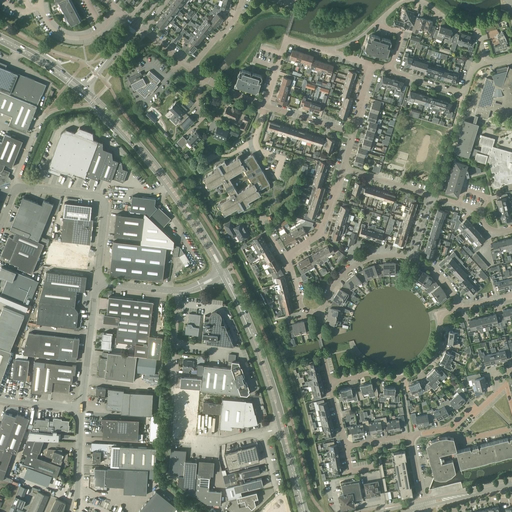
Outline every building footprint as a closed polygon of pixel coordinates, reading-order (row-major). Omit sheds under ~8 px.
[(54,0),(55,1),(55,2),(59,2),(59,3),(71,25),(80,20),(69,0),(54,0)] [(179,0),(175,0),(173,2),(180,7),(181,8),(183,6),(186,8),(187,6),(179,0)] [(215,4),(214,7),(220,11),(221,9),(223,10),(224,7),(229,9),(231,3),(222,1),(221,6),(215,4)] [(178,10),(180,7),(173,2),(170,6),(180,14),(182,13),(178,10)] [(179,16),(180,14),(170,6),(167,10),(173,16),(175,13),(179,16)] [(213,13),(210,15),(213,17),(220,23),(224,19),(219,15),(221,13),(220,12),(220,11),(214,7),(212,9),(213,10),(211,11),(213,13)] [(171,18),(173,16),(167,10),(163,14),(170,20),(173,23),(175,21),(172,19),(172,20),(171,18)] [(393,20),(392,25),(405,29),(407,24),(414,26),(414,23),(417,16),(413,15),(414,12),(405,10),(404,14),(403,14),(401,18),(403,18),(402,19),(405,20),(404,23),(393,20)] [(160,19),(166,24),(168,26),(170,23),(175,27),(176,25),(173,23),(170,20),(163,14),(160,19)] [(202,23),(210,29),(210,30),(214,26),(215,27),(209,22),(208,21),(207,20),(203,17),(202,19),(204,20),(202,23)] [(213,17),(209,22),(215,27),(219,23),(220,23),(213,17)] [(423,30),(426,19),(420,17),(418,24),(414,23),(414,26),(412,31),(417,33),(418,28),(423,30)] [(162,28),(160,30),(166,35),(168,33),(167,32),(163,28),(166,24),(160,19),(156,23),(162,28)] [(433,35),(435,27),(432,27),(431,25),(433,21),(426,19),(423,30),(429,32),(428,34),(433,35)] [(198,24),(196,25),(206,34),(207,34),(210,30),(210,29),(202,23),(200,25),(198,24)] [(194,31),(197,33),(203,38),(206,34),(196,25),(195,27),(196,28),(194,31)] [(435,31),(433,37),(437,38),(442,40),(442,41),(443,37),(446,28),(440,26),(438,33),(435,31)] [(450,36),(451,30),(446,28),(443,37),(446,38),(445,42),(451,43),(453,37),(450,36)] [(507,41),(505,36),(502,31),(502,32),(497,35),(499,38),(498,38),(499,41),(500,44),(501,44),(494,46),(495,50),(507,47),(506,43),(505,42),(507,42),(507,41)] [(190,37),(188,39),(197,47),(196,46),(199,42),(189,34),(187,32),(186,34),(190,37)] [(191,32),(189,34),(199,42),(203,38),(197,33),(194,35),(191,32)] [(463,44),(466,34),(460,32),(457,39),(454,38),(451,46),(455,47),(457,42),(463,44)] [(390,40),(371,34),(371,35),(369,36),(369,35),(365,49),(366,51),(385,57),(387,56),(391,42),(390,40)] [(470,43),(472,36),(466,34),(463,44),(469,46),(467,51),(471,52),(474,44),(470,43)] [(184,45),(182,47),(191,54),(197,47),(188,39),(185,37),(183,39),(185,41),(183,44),(184,45)] [(298,51),(292,50),(291,53),(288,52),(285,60),(290,62),(291,60),(295,61),(298,51)] [(405,50),(402,59),(406,60),(404,65),(410,67),(412,58),(413,58),(413,56),(410,55),(411,52),(405,50)] [(295,61),(294,62),(297,63),(298,63),(297,66),(298,67),(303,53),(298,51),(295,61)] [(305,63),(308,54),(303,53),(298,67),(300,67),(301,64),(302,64),(302,62),(305,63)] [(315,69),(317,60),(312,59),(313,56),(308,73),(310,73),(311,70),(312,68),(315,69)] [(423,61),(420,70),(425,71),(425,73),(428,61),(427,61),(426,61),(426,62),(423,61)] [(322,71),(325,72),(328,64),(323,62),(320,71),(318,76),(320,77),(322,71)] [(0,88),(1,89),(9,71),(4,69),(5,65),(0,63),(0,88)] [(328,64),(325,72),(331,74),(333,65),(328,64)] [(435,77),(439,65),(437,64),(436,65),(435,67),(432,66),(430,75),(435,77)] [(503,84),(511,81),(511,68),(505,66),(496,69),(497,73),(492,74),(493,80),(494,84),(502,86),(503,84)] [(445,80),(449,69),(446,68),(446,70),(443,70),(440,78),(445,80)] [(261,75),(252,72),(242,69),(242,70),(240,71),(236,84),(237,86),(256,92),(258,91),(262,78),(262,77),(261,76),(261,75)] [(450,81),(454,71),(449,69),(445,80),(450,81)] [(128,78),(131,83),(134,90),(135,89),(145,97),(151,90),(153,91),(158,86),(156,84),(160,80),(149,70),(143,78),(143,76),(140,71),(128,78)] [(9,71),(1,89),(6,91),(38,104),(41,95),(41,94),(45,85),(33,80),(34,80),(33,79),(27,77),(26,77),(25,77),(9,71)] [(454,71),(450,81),(453,82),(453,83),(457,84),(459,78),(458,78),(459,75),(460,75),(461,73),(454,71)] [(283,77),(281,82),(289,85),(291,85),(293,80),(294,80),(295,76),(287,74),(286,77),(283,77)] [(385,86),(388,78),(382,76),(380,83),(377,82),(375,90),(378,91),(379,87),(381,88),(382,85),(385,86)] [(494,84),(493,80),(486,77),(475,114),(475,115),(474,117),(477,118),(478,115),(487,118),(490,109),(499,112),(499,113),(499,114),(499,115),(500,115),(501,115),(502,115),(502,114),(502,113),(511,116),(511,84),(511,81),(503,84),(502,86),(494,84)] [(395,90),(398,81),(393,79),(390,90),(392,90),(392,89),(395,90)] [(398,81),(395,90),(394,94),(399,95),(400,97),(403,97),(405,91),(401,90),(404,83),(398,81)] [(293,91),(295,92),(296,90),(288,87),(289,85),(281,82),(280,87),(287,90),(293,91)] [(0,110),(12,116),(9,125),(26,132),(37,105),(0,90),(0,110)] [(413,101),(415,93),(410,91),(408,98),(404,97),(402,105),(405,106),(407,102),(412,103),(413,101)] [(288,95),(286,95),(278,93),(277,98),(279,99),(278,103),(286,105),(287,101),(286,101),(288,95)] [(418,103),(421,94),(415,93),(413,101),(412,103),(413,101),(418,103)] [(423,104),(426,96),(421,94),(418,103),(417,105),(420,106),(420,104),(423,104)] [(322,102),(316,100),(313,111),(319,112),(320,110),(322,110),(325,102),(327,96),(324,95),(322,102)] [(311,99),(306,97),(303,96),(300,104),(303,104),(302,107),(308,109),(311,99)] [(188,107),(193,102),(188,97),(184,102),(188,107)] [(311,99),(308,109),(313,111),(316,100),(317,98),(315,97),(314,100),(311,99)] [(428,108),(427,111),(428,111),(430,110),(430,109),(433,110),(433,108),(436,99),(431,97),(428,108)] [(373,102),(371,107),(379,109),(380,105),(382,105),(383,102),(381,101),(375,99),(374,102),(373,102)] [(433,108),(433,110),(435,111),(435,114),(437,114),(438,112),(439,109),(441,101),(436,99),(433,108)] [(439,109),(438,112),(440,112),(440,110),(444,111),(446,102),(441,101),(439,109)] [(446,102),(444,111),(447,112),(446,117),(451,118),(453,112),(450,111),(452,104),(446,102)] [(178,118),(184,112),(175,103),(169,109),(178,118)] [(238,113),(236,112),(237,109),(232,107),(231,110),(227,108),(223,116),(235,121),(238,113)] [(367,120),(380,124),(377,123),(379,119),(368,115),(367,120)] [(194,121),(188,116),(181,124),(187,129),(194,121)] [(244,116),(242,120),(245,121),(243,125),(240,124),(238,129),(245,132),(250,119),(244,116)] [(475,123),(477,118),(474,117),(472,122),(464,120),(455,151),(468,156),(469,154),(475,156),(474,160),(485,163),(486,161),(489,162),(493,177),(494,177),(494,179),(493,182),(494,185),(497,187),(500,186),(502,183),(504,183),(505,184),(511,182),(511,151),(492,146),(495,138),(482,134),(479,143),(482,144),(480,150),(471,147),(478,124),(475,123)] [(369,121),(368,125),(379,128),(380,124),(367,120),(369,121)] [(122,162),(113,159),(112,152),(103,149),(102,142),(93,139),(93,132),(80,127),(74,132),(74,133),(70,131),(70,130),(66,129),(61,133),(47,170),(59,175),(60,172),(72,176),(73,173),(85,178),(86,175),(98,179),(99,176),(111,181),(112,178),(123,182),(127,171),(122,169),(122,162)] [(218,136),(218,138),(224,140),(228,132),(217,127),(215,131),(216,132),(215,135),(218,136)] [(232,127),(230,133),(237,136),(240,130),(232,127)] [(202,136),(196,131),(187,140),(186,139),(183,136),(177,142),(182,147),(188,141),(193,146),(202,136)] [(1,142),(0,141),(0,175),(7,178),(10,172),(3,169),(5,164),(12,167),(23,141),(5,133),(1,142)] [(323,140),(322,145),(324,145),(323,148),(331,151),(334,140),(326,137),(325,141),(323,140)] [(270,183),(262,170),(261,171),(257,163),(258,162),(252,153),(244,158),(244,159),(242,160),(241,159),(241,158),(240,157),(239,156),(226,163),(224,161),(222,162),(216,165),(214,167),(216,169),(203,177),(205,182),(206,181),(207,183),(205,184),(208,189),(223,181),(231,195),(217,204),(220,209),(221,208),(222,209),(222,210),(225,215),(238,207),(239,210),(241,209),(242,209),(248,205),(247,205),(250,204),(248,201),(261,194),(258,189),(261,188),(263,187),(264,188),(265,189),(266,190),(268,189),(269,188),(269,187),(269,185),(268,184),(270,183)] [(315,169),(325,172),(327,166),(326,166),(327,163),(317,160),(315,169)] [(458,193),(457,193),(463,175),(464,175),(467,175),(467,176),(469,175),(481,172),(480,168),(473,166),(472,168),(467,169),(466,169),(467,164),(455,160),(445,192),(458,196),(458,193)] [(313,173),(315,174),(324,177),(325,172),(315,169),(314,169),(313,173)] [(314,179),(312,184),(325,188),(321,186),(322,182),(314,179)] [(360,195),(364,184),(356,181),(353,192),(360,195)] [(312,184),(312,186),(313,186),(312,189),(323,193),(325,188),(312,184)] [(312,189),(311,194),(322,198),(323,193),(312,189)] [(311,194),(309,199),(320,202),(322,198),(311,194)] [(498,205),(507,203),(510,202),(509,197),(508,197),(507,194),(501,195),(502,198),(497,199),(497,200),(497,205),(498,205)] [(16,232),(38,241),(44,244),(44,243),(48,245),(49,240),(40,236),(54,203),(45,199),(43,204),(29,198),(30,198),(30,197),(24,195),(22,201),(12,225),(31,232),(29,237),(16,232)] [(158,207),(157,207),(155,205),(156,198),(132,196),(130,211),(145,213),(161,227),(169,218),(158,207)] [(408,203),(407,206),(416,209),(417,203),(418,200),(407,196),(405,202),(408,203)] [(307,204),(310,205),(319,207),(320,202),(309,199),(307,204)] [(63,216),(61,241),(87,244),(90,242),(92,222),(90,219),(92,205),(64,202),(62,216),(63,216)] [(498,205),(500,210),(511,207),(511,206),(511,202),(510,202),(507,203),(498,205)] [(341,206),(339,211),(348,214),(350,208),(348,208),(349,205),(343,203),(342,206),(341,206)] [(405,206),(403,211),(406,212),(414,214),(416,209),(407,206),(405,206)] [(501,216),(511,213),(511,212),(511,209),(511,207),(500,210),(501,216)] [(438,209),(436,215),(444,218),(446,214),(447,214),(448,214),(449,211),(445,210),(444,211),(438,209)] [(304,218),(314,221),(315,218),(317,212),(309,210),(307,215),(306,215),(305,215),(304,218)] [(339,211),(338,216),(346,219),(349,220),(351,215),(348,214),(339,211)] [(145,213),(144,213),(144,217),(141,239),(140,244),(166,247),(173,248),(174,240),(145,213)] [(511,214),(511,213),(501,216),(500,216),(500,217),(502,221),(502,220),(502,221),(507,220),(508,223),(511,221),(511,214)] [(114,234),(114,236),(141,239),(144,217),(116,214),(114,234)] [(454,226),(454,228),(456,230),(457,229),(458,228),(461,231),(470,222),(466,218),(461,222),(458,219),(458,221),(458,222),(456,221),(454,226)] [(296,226),(302,236),(307,233),(306,232),(313,228),(314,226),(312,226),(313,222),(305,220),(304,221),(301,223),(296,226)] [(240,240),(249,235),(242,223),(234,228),(230,221),(224,225),(232,238),(237,235),(240,240)] [(347,225),(345,224),(336,221),(335,227),(346,230),(347,229),(346,228),(347,225)] [(401,221),(399,226),(409,229),(411,224),(402,222),(401,221)] [(470,222),(461,231),(464,233),(462,234),(464,236),(467,232),(474,226),(470,222)] [(365,237),(367,228),(364,227),(365,224),(362,223),(361,226),(362,227),(359,235),(365,237)] [(367,228),(365,237),(370,238),(372,230),(374,225),(374,224),(372,224),(371,226),(368,225),(367,228)] [(378,231),(378,229),(375,228),(376,225),(374,225),(372,230),(370,238),(375,240),(378,231)] [(297,239),(302,236),(296,226),(291,229),(292,231),(297,239)] [(399,226),(398,231),(408,235),(409,229),(399,226)] [(468,239),(477,230),(474,226),(464,236),(465,237),(466,236),(468,239)] [(375,240),(381,242),(384,230),(379,228),(378,229),(378,231),(375,240)] [(290,232),(287,234),(292,242),(297,239),(292,231),(291,229),(290,230),(289,231),(290,232)] [(474,241),(481,234),(477,230),(468,239),(472,243),(474,241)] [(396,237),(406,240),(408,235),(398,231),(396,237)] [(44,244),(38,241),(16,232),(13,238),(9,236),(1,256),(10,259),(9,261),(19,265),(18,267),(32,273),(44,244)] [(280,236),(282,240),(283,239),(287,245),(292,242),(287,234),(286,232),(280,236)] [(340,240),(342,234),(333,232),(331,237),(332,238),(331,241),(337,243),(338,240),(340,240)] [(481,234),(474,241),(478,245),(473,249),(473,250),(475,252),(481,246),(479,244),(485,239),(481,234)] [(255,243),(252,245),(255,250),(266,244),(263,239),(260,235),(253,239),(255,243)] [(429,236),(428,241),(438,244),(440,244),(440,242),(439,242),(440,239),(438,238),(429,236)] [(394,240),(393,245),(402,248),(403,245),(404,245),(406,240),(396,237),(395,240),(394,240)] [(503,240),(506,251),(506,252),(511,250),(508,239),(503,240)] [(117,241),(113,240),(110,274),(162,281),(166,247),(117,241)] [(426,246),(436,249),(437,246),(439,246),(440,244),(438,244),(428,241),(426,246)] [(494,249),(490,250),(493,259),(496,258),(496,255),(497,253),(497,252),(500,251),(498,241),(492,243),(494,249)] [(266,244),(255,250),(258,254),(261,253),(268,248),(266,244)] [(179,246),(174,245),(173,255),(179,256),(184,253),(180,248),(179,248),(179,246)] [(323,249),(327,257),(335,252),(332,247),(329,248),(328,246),(323,249)] [(431,253),(430,257),(438,259),(439,257),(435,256),(434,254),(436,249),(426,246),(425,251),(431,253)] [(262,254),(263,257),(271,253),(268,248),(261,253),(258,254),(259,256),(262,254)] [(318,252),(324,262),(329,259),(327,257),(323,249),(318,252)] [(313,254),(318,262),(319,265),(324,262),(318,252),(313,254)] [(456,254),(454,252),(449,256),(451,258),(444,264),(446,267),(447,266),(449,268),(459,258),(455,254),(456,254)] [(263,262),(264,264),(274,258),(271,253),(263,257),(265,261),(263,262)] [(342,253),(340,255),(336,260),(339,262),(345,255),(342,253)] [(313,254),(309,257),(313,265),(318,262),(313,254)] [(314,267),(313,265),(309,257),(304,260),(309,270),(314,267)] [(274,258),(264,264),(267,268),(277,263),(274,258)] [(459,258),(449,268),(453,272),(462,263),(463,263),(459,258)] [(301,274),(309,270),(304,260),(299,263),(299,264),(296,265),(301,274)] [(271,273),(273,276),(276,274),(281,271),(280,268),(277,263),(267,268),(270,273),(271,273)] [(384,274),(389,274),(389,263),(383,263),(383,264),(378,264),(381,276),(384,276),(384,274)] [(389,263),(389,274),(395,273),(395,275),(399,275),(399,263),(395,264),(395,263),(389,263)] [(462,263),(453,272),(457,276),(463,270),(465,269),(466,268),(462,263)] [(378,277),(381,276),(378,264),(374,266),(374,265),(368,267),(372,277),(377,275),(378,277)] [(0,294),(0,299),(26,311),(28,306),(24,304),(28,296),(32,298),(39,281),(35,279),(2,266),(0,269),(0,275),(2,276),(0,281),(2,282),(1,285),(4,287),(1,294),(0,294)] [(363,270),(359,271),(365,282),(368,281),(367,279),(372,277),(368,267),(363,269),(363,270)] [(428,275),(423,271),(422,272),(420,270),(412,280),(416,282),(417,280),(422,284),(428,275)] [(458,282),(467,274),(463,270),(457,276),(460,280),(458,282)] [(78,312),(75,306),(77,290),(85,291),(86,276),(47,271),(39,300),(36,322),(80,328),(81,314),(78,313),(78,312)] [(276,280),(277,284),(286,281),(284,276),(281,271),(276,274),(273,276),(273,279),(276,278),(276,280)] [(355,274),(350,277),(357,286),(361,282),(363,284),(365,282),(359,271),(355,274)] [(467,274),(458,282),(462,287),(471,279),(469,277),(471,275),(469,273),(467,274)] [(427,291),(436,282),(432,279),(433,278),(428,275),(422,284),(426,287),(425,289),(427,291)] [(494,275),(491,276),(492,280),(493,282),(494,286),(498,285),(499,289),(499,290),(505,289),(502,280),(501,276),(497,277),(495,278),(494,275)] [(346,282),(342,285),(352,293),(354,291),(353,289),(357,286),(350,277),(345,281),(346,282)] [(471,279),(462,287),(466,291),(475,283),(477,281),(475,279),(473,281),(471,279)] [(277,284),(274,284),(275,289),(278,289),(287,287),(286,281),(277,284)] [(434,296),(443,290),(439,285),(438,286),(436,282),(427,291),(429,293),(431,292),(434,296)] [(476,290),(478,292),(482,288),(479,284),(477,285),(475,283),(466,291),(470,295),(476,290)] [(354,295),(352,293),(342,285),(340,289),(339,288),(336,293),(345,299),(348,294),(352,297),(354,295)] [(443,290),(434,296),(437,301),(435,302),(438,305),(447,298),(445,296),(446,295),(443,290)] [(278,300),(290,297),(288,292),(280,294),(277,295),(278,300)] [(342,304),(345,299),(336,293),(333,299),(334,299),(332,303),(343,308),(344,305),(342,304)] [(118,317),(139,319),(151,320),(153,302),(109,296),(106,315),(118,317)] [(279,305),(291,302),(290,297),(278,300),(279,305)] [(291,302),(279,305),(282,314),(292,311),(291,308),(292,308),(291,302)] [(342,310),(343,308),(332,303),(331,307),(330,307),(328,313),(339,315),(340,310),(342,310)] [(0,314),(0,323),(18,331),(24,316),(3,307),(0,314)] [(507,318),(510,318),(508,309),(502,310),(505,319),(501,320),(501,322),(503,326),(505,325),(505,323),(507,322),(506,320),(507,318)] [(209,315),(209,316),(204,315),(201,342),(234,346),(220,315),(220,314),(219,314),(219,313),(218,312),(217,312),(215,311),(214,311),(214,312),(213,312),(212,312),(211,313),(210,314),(210,315),(209,315)] [(338,321),(339,315),(328,313),(327,319),(328,319),(327,323),(340,325),(341,322),(338,321)] [(185,333),(198,335),(200,315),(189,314),(187,325),(186,325),(185,333)] [(496,314),(490,315),(492,324),(493,324),(493,325),(496,324),(497,327),(500,326),(500,329),(503,328),(503,326),(501,322),(498,323),(496,314)] [(116,341),(136,344),(139,319),(118,317),(106,315),(104,315),(104,321),(118,323),(116,338),(113,337),(113,340),(111,340),(112,333),(107,332),(107,333),(102,333),(102,339),(102,340),(101,347),(104,347),(104,348),(105,348),(105,347),(110,348),(111,344),(112,345),(112,343),(116,344),(116,341)] [(486,331),(488,331),(487,325),(485,317),(479,318),(482,327),(485,326),(486,331)] [(137,355),(160,358),(162,337),(149,335),(151,320),(139,319),(136,344),(134,355),(137,355)] [(473,329),(476,328),(474,319),(468,321),(470,326),(466,327),(468,335),(473,334),(472,330),(473,329)] [(298,322),(300,333),(306,331),(306,333),(310,332),(308,321),(304,322),(304,321),(298,322)] [(295,334),(300,333),(298,322),(292,324),(292,325),(289,325),(292,337),(295,336),(295,334)] [(18,331),(0,323),(0,346),(10,350),(18,331)] [(448,337),(458,338),(458,335),(463,334),(463,329),(455,328),(455,332),(453,331),(450,330),(449,331),(449,333),(448,332),(448,337)] [(76,361),(79,339),(29,333),(25,348),(24,354),(76,361)] [(457,343),(458,338),(448,337),(447,341),(448,341),(448,342),(448,343),(452,343),(454,343),(453,347),(459,347),(460,343),(457,343)] [(503,348),(498,349),(499,352),(501,361),(507,359),(505,350),(508,350),(509,349),(507,343),(504,344),(505,346),(502,347),(503,348)] [(0,383),(12,352),(0,347),(0,383)] [(501,361),(499,352),(496,353),(495,347),(493,348),(494,353),(496,362),(501,360),(501,361)] [(442,356),(451,360),(453,358),(455,358),(456,356),(458,357),(459,354),(452,350),(450,354),(449,353),(449,352),(446,351),(445,351),(444,352),(442,356)] [(491,363),(489,354),(485,355),(484,354),(484,352),(481,352),(480,350),(478,351),(479,357),(483,356),(485,365),(491,363)] [(137,355),(134,355),(102,351),(101,357),(100,357),(98,375),(105,376),(105,377),(134,381),(137,355)] [(156,358),(138,356),(136,372),(155,374),(156,358)] [(450,363),(451,360),(442,356),(440,359),(441,360),(440,361),(441,361),(440,362),(443,363),(444,363),(445,364),(444,367),(451,371),(453,367),(451,366),(452,364),(450,363)] [(15,359),(13,379),(27,381),(29,360),(15,359)] [(193,369),(193,360),(183,360),(183,371),(188,371),(188,370),(189,370),(189,369),(193,369)] [(73,375),(75,375),(76,366),(35,361),(31,393),(41,394),(42,392),(52,393),(52,391),(69,393),(70,384),(72,384),(73,375)] [(247,390),(240,367),(241,367),(239,362),(232,361),(231,368),(204,365),(203,373),(201,390),(247,395),(249,392),(248,389),(247,390)] [(309,369),(318,367),(318,366),(319,366),(318,361),(312,363),(312,361),(308,362),(309,363),(308,364),(309,369)] [(311,375),(319,372),(318,367),(309,369),(307,370),(308,375),(311,375)] [(433,369),(430,372),(437,379),(439,377),(440,379),(441,379),(442,380),(447,376),(441,370),(439,373),(437,371),(438,371),(435,368),(435,369),(435,368),(433,369)] [(427,376),(426,377),(429,379),(430,380),(428,383),(432,387),(433,389),(434,390),(438,386),(437,384),(440,382),(437,379),(430,372),(427,374),(427,375),(426,376),(427,376)] [(481,377),(479,373),(467,376),(468,380),(471,380),(473,385),(487,382),(486,382),(486,380),(485,378),(484,378),(484,376),(481,377)] [(201,388),(201,378),(182,376),(182,379),(181,379),(180,387),(201,388)] [(310,386),(322,383),(321,378),(312,380),(309,381),(310,386)] [(417,381),(413,382),(417,392),(422,390),(423,392),(427,390),(424,385),(421,386),(420,384),(421,384),(420,381),(419,381),(417,381)] [(370,382),(366,383),(368,393),(369,397),(375,396),(378,395),(378,393),(376,387),(373,388),(372,386),(373,386),(372,383),(371,383),(371,382),(370,383),(370,382)] [(419,395),(417,392),(413,382),(410,384),(408,385),(409,386),(408,386),(409,389),(410,389),(411,390),(407,392),(410,399),(415,397),(415,395),(419,395)] [(487,382),(473,385),(475,396),(484,393),(484,389),(487,388),(486,386),(487,386),(487,384),(486,382),(487,382)] [(311,391),(323,388),(322,383),(310,386),(311,391)] [(363,394),(368,393),(366,383),(362,384),(360,385),(360,386),(361,389),(362,391),(358,391),(360,399),(364,398),(363,394)] [(108,396),(108,389),(106,388),(96,387),(95,395),(105,396),(105,395),(108,396)] [(167,444),(167,445),(167,446),(167,447),(168,448),(169,449),(171,449),(176,450),(176,447),(176,444),(177,444),(177,436),(177,433),(178,433),(178,427),(178,424),(179,419),(178,419),(179,416),(179,413),(179,410),(180,407),(185,407),(185,404),(198,405),(200,390),(172,387),(167,439),(167,440),(167,442),(167,444)] [(349,387),(345,388),(348,398),(348,401),(354,400),(354,401),(358,400),(356,392),(352,393),(352,391),(352,388),(351,388),(351,387),(349,388),(349,387)] [(379,401),(383,401),(386,401),(386,397),(389,397),(389,387),(385,387),(384,387),(384,388),(383,388),(383,391),(384,391),(383,393),(380,393),(379,401)] [(389,387),(389,397),(394,397),(394,402),(399,402),(400,394),(395,393),(395,391),(395,392),(396,388),(395,388),(395,387),(393,387),(389,387)] [(454,397),(462,405),(463,403),(464,402),(464,401),(465,400),(463,398),(466,394),(459,387),(456,390),(458,393),(454,397)] [(108,389),(108,396),(106,408),(121,410),(121,413),(151,415),(153,393),(129,392),(129,393),(123,392),(124,390),(108,388),(108,389)] [(323,388),(311,391),(314,400),(323,397),(322,394),(326,393),(325,389),(323,389),(323,388)] [(343,399),(348,398),(345,388),(341,389),(341,390),(340,390),(340,391),(339,391),(340,394),(341,394),(341,396),(339,396),(340,401),(343,400),(343,399)] [(462,405),(454,397),(450,401),(448,399),(445,401),(451,409),(455,406),(456,408),(458,407),(460,406),(461,405),(462,405)] [(221,413),(220,428),(224,429),(225,431),(232,429),(232,426),(236,426),(237,428),(244,427),(244,425),(247,426),(258,423),(255,413),(252,401),(246,401),(246,400),(222,398),(222,403),(203,402),(203,412),(221,413)] [(319,410),(328,407),(328,406),(329,406),(328,401),(324,402),(323,399),(316,401),(317,404),(318,404),(319,410)] [(451,409),(445,401),(445,400),(440,403),(439,404),(440,404),(437,406),(439,408),(444,419),(444,418),(446,417),(447,416),(447,415),(449,414),(447,412),(451,409)] [(444,419),(439,408),(434,411),(432,409),(430,410),(433,419),(437,418),(438,420),(439,419),(440,419),(442,419),(444,418),(444,419)] [(428,421),(433,419),(430,410),(427,411),(427,414),(421,415),(423,426),(425,425),(427,425),(427,424),(429,424),(428,421)] [(0,460),(16,417),(5,412),(0,424),(0,460)] [(423,426),(421,415),(415,416),(415,413),(410,414),(412,423),(417,423),(417,426),(419,426),(421,426),(423,426)] [(17,414),(16,417),(0,460),(0,478),(11,482),(12,479),(3,476),(12,452),(16,454),(30,419),(17,414)] [(393,420),(395,432),(398,431),(398,429),(400,429),(399,424),(402,423),(401,416),(398,416),(399,419),(393,420)] [(29,435),(27,439),(28,439),(59,441),(59,434),(57,433),(57,431),(60,432),(60,429),(65,430),(65,431),(69,432),(69,426),(68,426),(69,421),(62,421),(62,419),(54,418),(53,426),(48,426),(49,420),(49,418),(45,417),(45,419),(37,418),(37,419),(35,419),(29,435)] [(383,417),(374,419),(374,421),(376,433),(380,432),(380,431),(382,430),(381,425),(384,425),(383,417)] [(395,432),(393,420),(387,421),(386,417),(383,417),(384,425),(387,424),(388,431),(391,430),(391,432),(395,432)] [(142,440),(142,434),(138,433),(139,420),(102,418),(102,424),(104,424),(103,438),(138,440),(142,440)] [(362,423),(356,425),(359,436),(362,436),(362,434),(364,433),(363,428),(366,428),(365,420),(362,421),(362,423)] [(376,433),(374,421),(368,422),(368,420),(365,420),(366,428),(369,427),(370,432),(373,432),(373,434),(376,433)] [(355,437),(359,436),(356,425),(350,426),(352,436),(355,435),(355,437)] [(333,428),(325,430),(326,436),(325,436),(326,439),(333,437),(332,435),(336,434),(335,429),(334,429),(333,428)] [(511,436),(456,451),(454,443),(456,442),(455,440),(454,440),(453,438),(450,437),(450,436),(448,435),(447,437),(446,437),(442,437),(441,437),(441,436),(438,436),(436,437),(436,439),(432,440),(431,441),(430,440),(428,441),(429,443),(426,445),(427,447),(425,447),(426,450),(428,450),(429,456),(431,465),(432,467),(433,471),(431,471),(432,474),(434,474),(434,476),(440,478),(443,477),(448,476),(451,475),(455,471),(453,462),(459,461),(460,467),(463,467),(463,468),(467,467),(471,466),(471,465),(487,461),(492,461),(496,459),(495,458),(501,457),(501,458),(505,458),(509,456),(509,455),(511,454),(511,436)] [(62,454),(62,450),(48,449),(46,456),(53,459),(52,463),(37,458),(39,452),(44,440),(28,439),(23,453),(27,454),(23,465),(57,478),(61,467),(60,466),(62,460),(68,461),(68,453),(64,453),(63,454),(62,454)] [(329,451),(338,449),(337,448),(339,448),(338,443),(334,444),(334,441),(326,443),(327,446),(328,445),(329,451)] [(119,466),(120,446),(116,445),(116,444),(91,443),(91,451),(93,451),(101,451),(103,451),(102,456),(103,457),(103,456),(107,457),(111,457),(110,466),(119,466)] [(228,469),(259,461),(255,445),(224,453),(228,469)] [(120,446),(119,466),(150,468),(155,468),(156,458),(156,448),(120,446)] [(195,477),(196,473),(197,462),(185,461),(186,451),(176,450),(171,449),(168,475),(178,475),(178,484),(192,495),(194,495),(194,494),(195,477)] [(393,452),(395,461),(393,461),(398,488),(400,488),(401,497),(413,495),(412,489),(410,489),(410,486),(405,457),(406,456),(405,450),(393,452)] [(103,459),(103,457),(102,456),(103,451),(101,451),(93,451),(92,462),(100,462),(101,459),(103,459)] [(212,474),(213,462),(200,461),(199,473),(201,473),(201,475),(210,476),(210,474),(212,474)] [(332,467),(333,473),(332,473),(332,476),(340,475),(339,472),(343,471),(342,466),(341,467),(341,465),(332,467)] [(223,476),(228,498),(242,495),(241,491),(261,486),(263,483),(261,478),(245,482),(244,477),(260,473),(258,467),(226,475),(223,476)] [(100,486),(124,487),(123,493),(146,494),(148,470),(107,468),(107,469),(95,468),(94,473),(95,473),(95,485),(100,485),(100,486)] [(208,490),(210,476),(201,475),(201,473),(199,473),(196,473),(195,477),(194,494),(205,502),(207,502),(207,503),(220,505),(221,492),(208,490)] [(362,487),(361,487),(359,479),(340,482),(342,491),(345,490),(346,493),(339,495),(341,507),(354,505),(353,499),(356,498),(356,502),(363,500),(363,497),(367,496),(365,489),(363,490),(362,489),(362,487)] [(365,489),(367,496),(367,497),(379,494),(377,481),(364,484),(365,487),(362,487),(362,489),(363,490),(365,489)] [(156,490),(138,511),(172,511),(176,507),(156,490)] [(41,511),(48,496),(37,491),(28,511),(41,511)] [(245,495),(248,505),(252,509),(256,505),(255,503),(259,502),(256,492),(245,495)] [(16,495),(12,504),(22,508),(26,500),(23,499),(16,495)] [(239,507),(248,505),(245,495),(242,495),(237,497),(239,507)] [(49,511),(62,511),(66,502),(57,498),(55,499),(49,511)]
